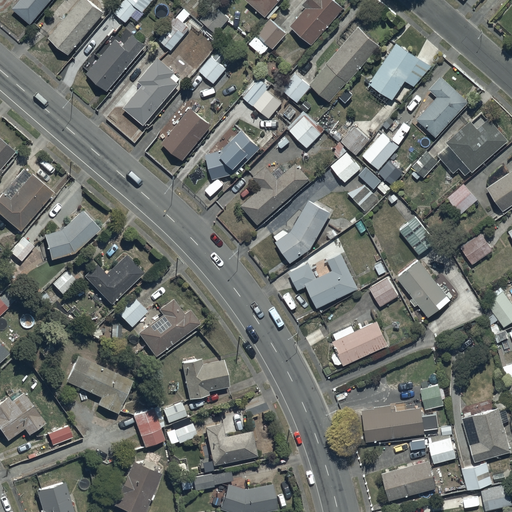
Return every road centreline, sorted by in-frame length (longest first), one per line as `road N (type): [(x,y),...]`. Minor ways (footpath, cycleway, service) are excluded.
road 1 (secondary): [(0,69),(155,205),(222,276),(311,414),(338,511)]
road 2 (residential): [(511,80),(420,0)]
